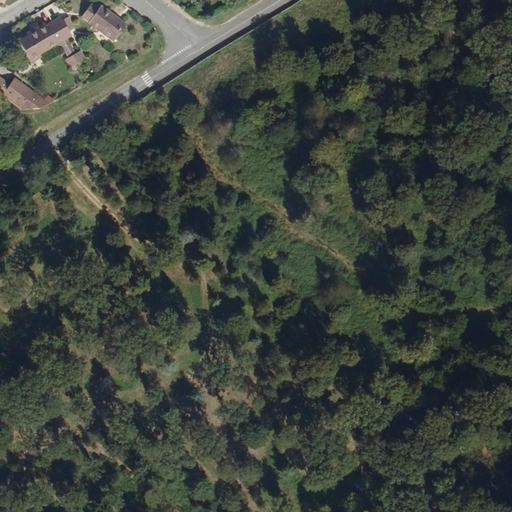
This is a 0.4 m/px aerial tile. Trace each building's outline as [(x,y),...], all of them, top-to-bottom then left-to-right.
[(120,38),(132,22),(107,3),(104,6),(97,1),(88,15),(120,38)] [(72,34),(76,32),(66,15),(59,19),(69,36),(72,34)] [(46,53),(44,49),(69,36),(59,19),(51,23),(34,33),(25,38),(37,58),(46,53)] [(34,33),(51,23),(49,20),(32,29),(34,33)] [(78,53),(82,51),(72,34),(69,36),(78,53)] [(83,63),(91,59),(85,49),(82,51),(78,53),(83,63)] [(75,67),(83,63),(78,53),(70,57),(75,67)] [(33,103),(45,97),(8,73),(5,77),(0,73),(0,90),(16,101),(33,103)]
